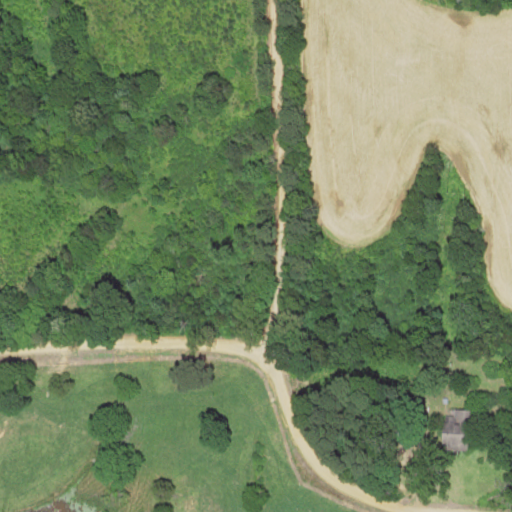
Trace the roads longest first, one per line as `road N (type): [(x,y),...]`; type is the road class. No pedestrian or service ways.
road 1 (residential): [(271,346),(271,0)]
road 2 (residential): [(0,346),(271,346)]
road 3 (residential): [(394,511),(321,463),(271,346)]
